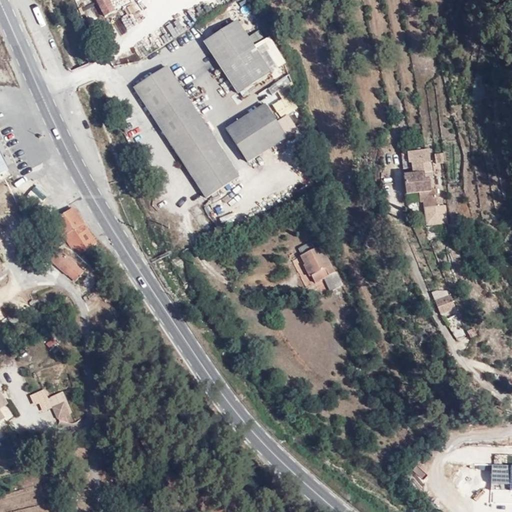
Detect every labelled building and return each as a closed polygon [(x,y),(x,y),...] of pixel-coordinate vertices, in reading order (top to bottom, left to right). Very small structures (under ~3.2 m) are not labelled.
[(95,0),(104,14),(113,9),(107,0),(95,0)] [(238,98),(270,76),(238,25),(205,45),(238,98)] [(133,88),(167,139),(198,119),(165,67),(133,88)] [(270,104),(281,119),(296,109),(289,98),(296,93),(284,77),(258,95),(266,106),(270,104)] [(266,106),(226,133),(247,165),(286,138),(285,137),(277,124),(266,106)] [(295,130),(286,118),(277,124),(285,137),(295,130)] [(198,119),(167,139),(204,198),(205,199),(237,179),(198,119)] [(432,166),(429,144),(408,147),(410,158),(412,157),(413,162),(414,169),(425,167),(432,166)] [(413,162),(412,157),(410,158),(408,147),(401,148),(402,159),(403,164),(413,162)] [(446,155),(445,147),(437,148),(439,156),(446,155)] [(0,175),(10,170),(0,151),(0,175)] [(428,219),(448,216),(446,199),(438,200),(436,184),(432,184),(430,173),(425,173),(425,167),(405,170),(408,189),(421,188),(422,195),(424,195),(428,219)] [(386,176),(387,189),(397,188),(395,174),(386,176)] [(84,222),(74,208),(58,215),(43,222),(52,239),(60,235),(66,242),(85,225),(84,222)] [(97,241),(85,225),(66,242),(77,255),(97,241)] [(74,282),(83,274),(51,241),(43,249),(74,282)] [(84,259),(101,247),(97,241),(77,255),(82,261),(84,259)] [(299,257),(312,283),(334,271),(321,249),(316,251),(314,248),(310,241),(297,248),(301,255),(299,257)] [(108,257),(101,247),(84,259),(86,261),(95,267),(108,257)] [(445,296),(437,298),(440,308),(456,303),(452,294),(445,296)] [(5,310),(7,324),(17,321),(15,308),(5,310)] [(456,339),(474,333),(473,329),(464,331),(462,326),(453,329),(456,339)] [(56,335),(47,340),(51,348),(60,343),(56,335)] [(12,403),(0,382),(0,420),(5,417),(0,410),(12,403)] [(72,415),(65,402),(54,408),(59,421),(72,415)] [(511,464),(490,463),(490,485),(511,486),(511,464)]
